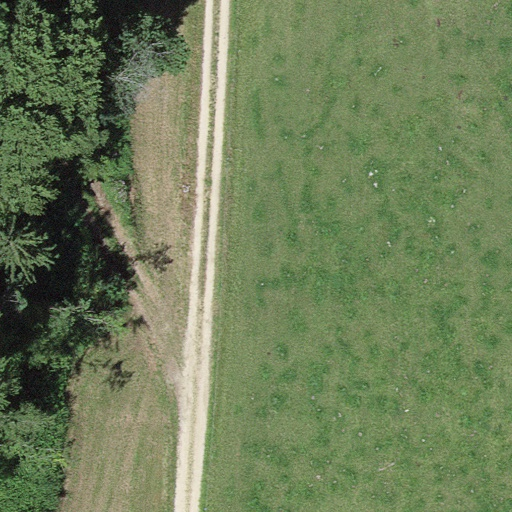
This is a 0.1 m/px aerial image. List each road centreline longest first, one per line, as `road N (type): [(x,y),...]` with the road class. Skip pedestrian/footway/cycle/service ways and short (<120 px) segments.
road 1 (track): [(210,0),(185,511)]
road 2 (track): [(192,383),(154,268),(91,198),(6,0)]
